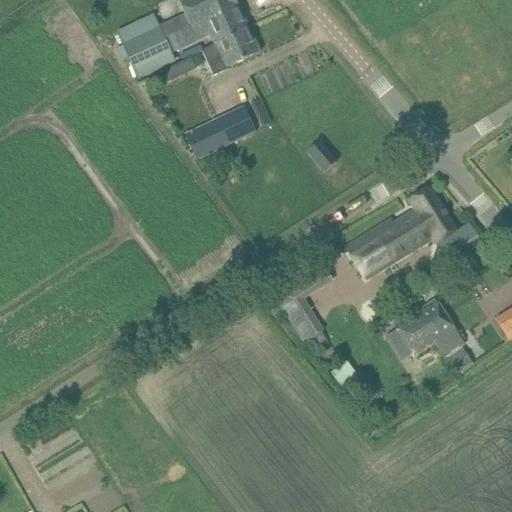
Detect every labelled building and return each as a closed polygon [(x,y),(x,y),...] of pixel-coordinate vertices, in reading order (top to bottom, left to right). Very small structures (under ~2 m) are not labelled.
[(213,45),(248,29),(234,0),(185,0),(179,3),(188,22),(184,24),(182,18),(159,28),(171,53),(209,35),(213,45)] [(159,28),(120,45),(136,80),(175,62),(171,53),(159,28)] [(259,53),(248,29),(213,45),(214,45),(201,51),(213,77),(226,70),(226,69),(259,53)] [(189,59),(158,75),(163,85),(195,69),(189,59)] [(259,98),(250,102),(262,128),(271,124),(259,98)] [(185,135),(197,161),(254,133),(242,108),(185,135)] [(318,143),(306,153),(324,173),(336,163),(318,143)] [(231,154),(219,161),(227,173),(232,170),(229,164),(234,160),(231,154)] [(436,244),(439,243),(455,232),(428,188),(409,201),(415,210),(436,244)] [(435,245),(436,244),(415,210),(393,224),(391,220),(345,249),(365,281),(432,240),(435,245)] [(272,295),(290,323),(304,343),(323,331),(309,311),(302,300),(324,286),(321,283),(330,277),(321,264),(272,295)] [(414,358),(455,331),(435,301),(394,327),(414,358)] [(511,309),(499,318),(494,321),(506,342),(511,338),(511,309)] [(462,349),(445,358),(456,376),(473,366),(462,349)]
